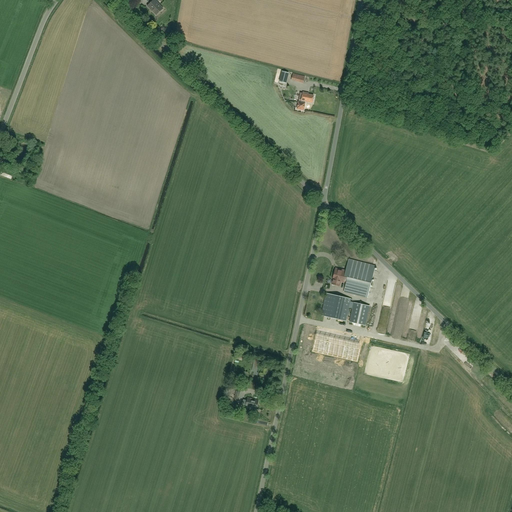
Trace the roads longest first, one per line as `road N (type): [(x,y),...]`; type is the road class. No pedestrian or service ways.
road 1 (unclassified): [(258,511),(324,203)]
road 2 (unclassified): [(324,203),(114,0)]
road 3 (unclassified): [(511,387),(324,203)]
road 4 (unclassified): [(324,203),(362,0)]
road 5 (unclassified): [(0,135),(56,0)]
